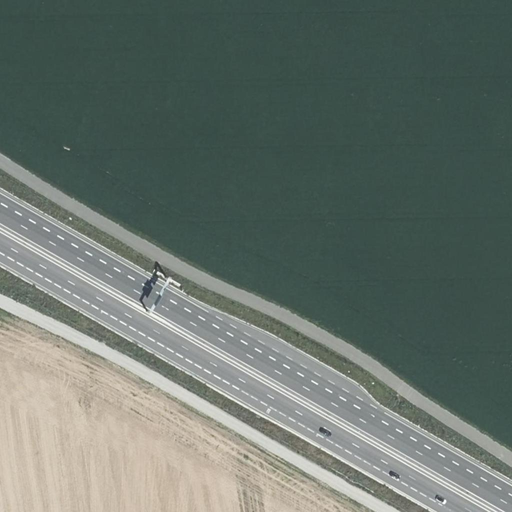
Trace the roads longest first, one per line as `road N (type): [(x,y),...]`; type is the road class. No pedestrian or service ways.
road 1 (track): [(0,163),(511,468)]
road 2 (trunk): [(511,506),(0,213)]
road 3 (trunk): [(0,242),(472,511)]
road 4 (track): [(0,300),(389,511)]
